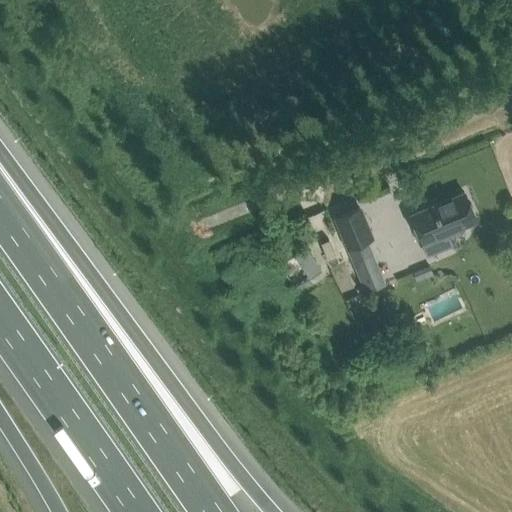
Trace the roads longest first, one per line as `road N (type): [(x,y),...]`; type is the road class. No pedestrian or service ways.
road 1 (motorway): [(276,511),(0,159)]
road 2 (motorway): [(211,511),(0,209)]
road 3 (unclassified): [(182,239),(511,99)]
road 4 (motorway): [(0,317),(138,511)]
road 5 (motorway): [(0,391),(74,511)]
